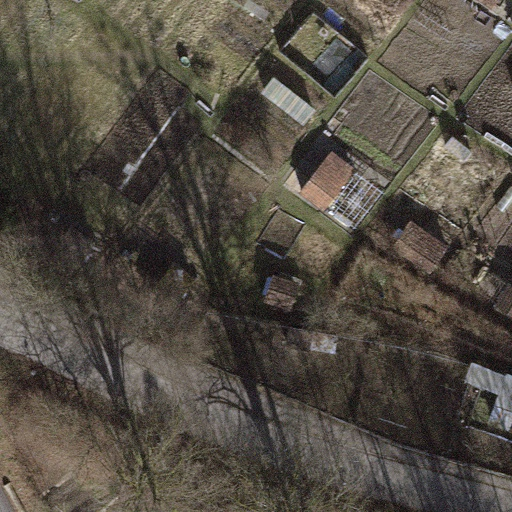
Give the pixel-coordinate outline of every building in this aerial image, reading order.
[(480,0),(497,12),(505,0),(480,0)] [(185,98),(166,84),(151,104),(170,118),(185,98)] [(511,122),(495,142),(511,154),(511,122)] [(217,149),(198,172),(230,198),(249,175),(217,149)] [(334,212),(363,172),(339,155),(310,194),(334,212)] [(401,256),(439,284),(462,252),(424,224),(401,256)] [(100,249),(75,232),(58,256),(83,273),(100,249)] [(196,281),(178,268),(157,296),(175,309),(196,281)] [(304,289),(279,284),(273,317),(298,322),(304,289)] [(511,287),(498,307),(511,317),(511,287)] [(343,345),(320,342),(318,360),(340,363),(343,345)] [(511,380),(480,369),(470,395),(500,406),(494,423),(511,430),(511,380)]
